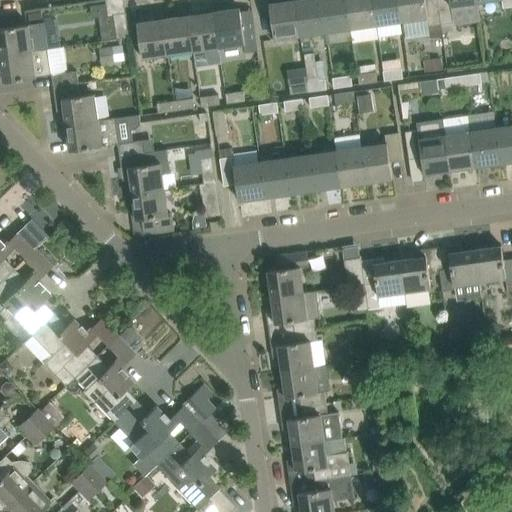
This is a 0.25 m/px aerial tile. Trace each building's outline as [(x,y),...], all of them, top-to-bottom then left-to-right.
[(124,0),(106,0),(108,16),(114,15),(117,38),(130,36),(124,0)] [(295,0),(270,4),(273,23),(275,39),(302,36),(297,0),(295,0)] [(297,0),(302,36),(327,32),(321,0),(297,0)] [(352,29),(347,0),(321,0),(327,32),(352,29)] [(347,0),(352,29),(377,25),(373,0),(347,0)] [(403,22),(399,0),(373,0),(377,25),(403,22)] [(443,24),(439,0),(399,0),(403,22),(428,18),(430,26),(443,25),(443,24)] [(439,0),(443,24),(454,22),(455,25),(480,21),(478,3),(477,0),(439,0)] [(511,0),(477,0),(478,3),(500,0),(503,0),(504,9),(511,8),(511,0)] [(255,26),(244,28),(241,8),(215,11),(221,48),(244,44),(245,52),(258,50),(255,26)] [(29,13),(30,20),(43,18),(42,11),(29,13)] [(221,48),(215,11),(189,15),(195,52),(221,48)] [(195,52),(189,15),(164,19),(169,55),(195,52)] [(169,55),(164,19),(138,22),(143,59),(169,55)] [(0,28),(0,46),(1,55),(49,48),(45,22),(0,28)] [(122,44),(100,47),(103,63),(125,60),(122,44)] [(37,76),(52,74),(49,48),(1,55),(5,81),(37,77),(37,76)] [(305,54),(309,82),(310,92),(328,89),(326,79),(321,80),(320,77),(318,77),(315,53),(305,54)] [(442,69),(441,58),(425,60),(427,71),(442,69)] [(385,81),(403,78),(402,69),(384,72),(385,81)] [(68,72),(53,74),(54,86),(79,83),(77,70),(68,72)] [(360,84),(378,82),(376,72),(358,74),(360,84)] [(464,85),(482,83),(480,73),(463,76),(464,85)] [(352,75),(333,78),(335,88),(353,85),(352,75)] [(446,88),(464,85),(463,76),(445,79),(446,88)] [(438,79),(416,82),(418,95),(427,94),(427,96),(440,94),(438,79)] [(291,94),(310,92),(309,82),(290,84),(291,94)] [(65,110),(67,124),(99,119),(96,93),(81,95),(79,83),(54,86),(58,111),(65,110)] [(244,90),(226,93),(227,102),(246,100),(244,90)] [(337,104),(355,101),(354,92),(335,94),(337,104)] [(221,94),(201,96),(202,106),(222,103),(221,94)] [(312,107),(330,105),(329,100),(329,95),(310,98),(312,107)] [(358,97),(361,113),(375,111),(372,95),(358,97)] [(194,97),(176,100),(177,109),(195,107),(194,97)] [(286,111),(304,108),(303,99),(285,102),(286,111)] [(159,112),(177,109),(176,100),(158,103),(159,112)] [(261,115),(279,112),(278,103),(260,105),(261,115)] [(229,134),(228,130),(225,109),(213,110),(218,136),(229,134)] [(121,156),(146,152),(144,139),(120,143),(117,117),(99,119),(67,124),(71,150),(119,144),(121,156)] [(451,170),(446,134),(444,119),(419,123),(419,130),(406,132),(410,159),(422,157),(425,174),(451,170)] [(511,161),(511,124),(497,127),(502,163),(511,161)] [(502,163),(497,127),(471,131),(476,166),(502,163)] [(471,131),(446,134),(451,170),(476,166),(471,131)] [(363,146),(368,182),(393,178),(391,162),(404,160),(400,133),(386,134),(387,142),(363,146)] [(363,146),(337,150),(342,186),(368,182),(363,146)] [(203,173),(205,183),(216,181),(212,148),(196,150),(196,152),(189,153),(192,175),(203,173)] [(240,200),(265,197),(260,161),(235,164),(233,148),(220,150),(224,185),(237,184),(240,200)] [(131,179),(133,193),(166,188),(163,173),(170,172),(167,149),(146,152),(121,156),(124,180),(131,179)] [(317,189),(342,186),(337,150),(311,153),(317,189)] [(286,157),(291,193),(317,189),(311,153),(286,157)] [(291,193),(286,157),(260,161),(265,197),(291,193)] [(200,183),(200,185),(202,193),(203,193),(206,212),(206,216),(221,214),(216,181),(205,183),(200,183)] [(145,233),(175,228),(173,214),(169,214),(166,188),(133,193),(137,218),(143,217),(145,233)] [(24,259),(35,248),(19,230),(8,241),(24,259)] [(0,281),(14,268),(3,257),(9,251),(0,241),(0,281)] [(480,282),(476,249),(462,251),(461,243),(437,247),(440,272),(446,272),(448,289),(456,289),(455,285),(480,282)] [(502,245),(476,249),(480,282),(507,279),(508,284),(511,283),(511,258),(504,260),(502,245)] [(401,260),(405,292),(431,289),(430,274),(440,272),(437,247),(414,250),(414,258),(401,260)] [(35,248),(24,259),(41,276),(52,266),(35,248)] [(269,270),(272,296),(305,291),(302,268),(310,266),(308,250),(306,251),(307,251),(279,255),(279,254),(277,255),(280,269),(269,270)] [(346,259),(349,287),(354,287),(354,285),(366,284),(362,257),(346,259)] [(366,284),(369,309),(381,308),(380,296),(405,292),(401,260),(375,263),(377,282),(366,284)] [(0,281),(0,300),(32,334),(53,314),(42,302),(50,294),(31,274),(25,280),(14,268),(0,281)] [(354,285),(354,287),(357,311),(369,309),(366,284),(354,285)] [(270,335),(317,328),(316,318),(321,317),(318,291),(305,293),(305,291),(272,296),(275,311),(267,312),(270,335)] [(66,385),(74,377),(97,355),(86,344),(92,338),(73,318),(64,326),(53,314),(32,334),(24,342),(42,362),(44,361),(66,385)] [(90,328),(96,334),(107,345),(118,335),(101,317),(90,328)] [(490,335),(502,334),(501,327),(496,322),(488,323),(490,335)] [(452,339),(464,338),(463,327),(450,329),(452,339)] [(281,356),(283,370),(315,366),(312,341),(318,340),(317,328),(270,335),(273,357),(281,356)] [(118,335),(107,345),(124,363),(135,353),(118,335)] [(511,335),(494,338),(495,348),(503,348),(504,351),(511,350),(511,335)] [(110,417),(114,421),(136,401),(124,389),(133,381),(114,361),(108,367),(97,355),(74,377),(85,389),(82,391),(94,403),(95,401),(110,417)] [(7,360),(0,365),(0,367),(2,370),(6,374),(13,367),(7,360)] [(326,391),(319,391),(315,366),(283,370),(287,397),(301,395),(302,405),(327,402),(326,391)] [(11,381),(5,381),(1,384),(1,390),(4,394),(9,395),(14,391),(15,385),(11,381)] [(173,415),(179,421),(190,433),(201,422),(215,408),(197,389),(186,400),(187,401),(173,415)] [(13,423),(28,415),(18,397),(3,405),(13,423)] [(49,401),(40,409),(45,416),(54,425),(64,416),(49,401)] [(132,463),(144,475),(146,474),(157,463),(157,464),(180,442),(168,431),(174,425),(155,405),(147,413),(136,401),(114,421),(133,442),(129,447),(138,457),(132,463)] [(290,418),(293,444),(343,437),(339,412),(329,414),(327,402),(302,405),(304,416),(290,418)] [(45,416),(40,409),(37,407),(17,426),(25,435),(45,416)] [(54,425),(45,416),(25,435),(34,444),(54,425)] [(201,422),(190,433),(206,450),(217,440),(201,422)] [(371,434),(374,471),(383,471),(380,433),(371,434)] [(343,437),(293,444),(295,458),(288,459),(291,482),(351,474),(345,438),(343,437)] [(20,442),(11,449),(17,456),(25,448),(20,442)] [(168,477),(196,508),(196,509),(197,508),(207,498),(218,488),(207,476),(215,468),(196,448),(190,454),(180,442),(157,464),(169,476),(168,477)] [(453,472),(472,457),(460,443),(441,458),(453,472)] [(101,453),(94,445),(85,453),(92,461),(101,453)] [(0,460),(0,511),(33,481),(25,473),(27,472),(30,470),(30,462),(26,460),(22,460),(15,460),(11,461),(5,455),(0,460)] [(69,481),(78,490),(98,471),(89,462),(69,481)] [(107,480),(98,471),(78,490),(87,499),(107,480)] [(380,473),(367,475),(369,488),(382,486),(380,473)] [(146,474),(144,475),(132,487),(132,488),(141,498),(156,484),(146,474)] [(302,504),(302,511),(336,511),(334,501),(355,496),(351,474),(291,482),(294,505),(302,504)] [(33,481),(0,511),(37,511),(50,500),(33,481)] [(211,502),(218,510),(220,511),(228,511),(235,506),(218,488),(207,498),(211,502)] [(511,511),(511,493),(511,492),(507,495),(503,490),(491,499),(492,502),(485,508),(487,511),(511,511)] [(392,511),(405,511),(407,511),(401,501),(390,508),(392,511)]
